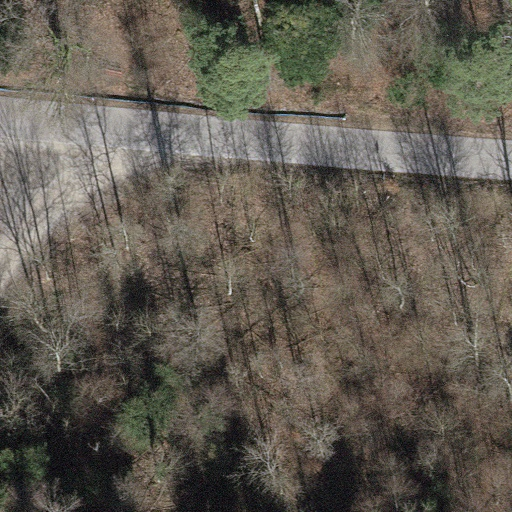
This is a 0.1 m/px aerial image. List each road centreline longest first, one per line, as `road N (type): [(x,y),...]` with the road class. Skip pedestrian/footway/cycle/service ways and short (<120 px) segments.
road 1 (unclassified): [(511,171),(0,136)]
road 2 (track): [(0,271),(76,143)]
